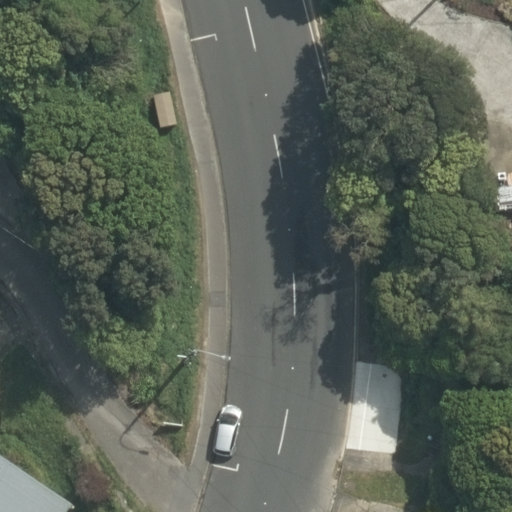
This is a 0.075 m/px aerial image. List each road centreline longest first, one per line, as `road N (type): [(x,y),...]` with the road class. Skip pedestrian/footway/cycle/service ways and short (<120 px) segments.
road 1 (tertiary): [(262,511),(284,427),(294,292),(276,150),(243,0)]
road 2 (residential): [(219,511),(118,421),(0,265)]
